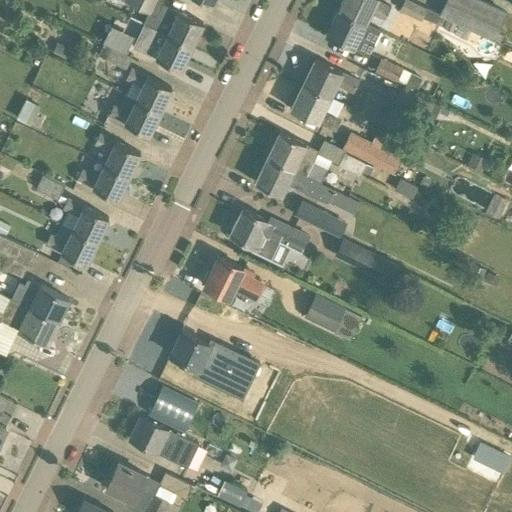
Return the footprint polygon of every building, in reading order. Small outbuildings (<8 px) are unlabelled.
[(127,0),(126,2),(148,13),(143,23),(167,35),(167,34),(192,46),(204,23),(179,11),(163,3),(165,0),(127,0)] [(343,0),(339,10),(366,23),(371,12),(386,19),(392,7),(378,0),(343,0)] [(446,16),(440,13),(427,7),(427,8),(411,0),(404,0),(400,9),(422,20),(423,17),(441,26),(446,16)] [(446,0),(440,13),(446,16),(494,40),(507,13),(480,0),(446,0)] [(366,23),(339,10),(326,36),(353,49),(354,47),(365,53),(371,42),(374,43),(381,30),(366,23)] [(447,18),(442,29),(453,34),(458,23),(447,18)] [(104,42),(125,53),(130,41),(110,31),(104,42)] [(181,70),(192,46),(167,34),(167,35),(161,48),(145,40),(140,49),(157,57),(156,58),(181,70)] [(66,60),(71,49),(58,42),(52,53),(66,60)] [(104,45),(98,57),(125,70),(131,58),(104,45)] [(421,65),(427,51),(415,47),(409,61),(421,65)] [(303,84),(330,96),(336,84),(354,92),(359,81),(341,72),(342,71),(315,58),(303,84)] [(375,71),(397,81),(402,69),(381,59),(375,71)] [(136,99),(161,111),(172,87),(148,76),(147,76),(131,68),(127,77),(143,85),(136,99)] [(411,73),(405,84),(417,90),(423,78),(411,73)] [(330,96),(303,84),(290,109),(317,122),(317,121),(335,129),(340,119),(337,117),(344,103),(330,96)] [(401,88),(395,101),(432,119),(438,106),(401,88)] [(362,90),(352,108),(377,121),(387,103),(362,90)] [(161,111),(136,99),(125,94),(119,108),(113,105),(109,114),(125,122),(125,123),(149,135),(161,111)] [(15,115),(29,122),(37,103),(23,97),(15,115)] [(333,156),(319,150),(280,131),(267,156),(306,175),(307,174),(321,181),(333,156)] [(111,150),(105,164),(129,176),(141,152),(116,141),(100,133),(95,142),(111,150)] [(346,149),(367,160),(387,170),(395,153),(372,142),(354,133),(346,149)] [(346,149),(338,164),(360,175),(367,160),(346,149)] [(474,153),(468,165),(483,172),(489,160),(474,153)] [(321,181),(307,174),(306,175),(267,156),(255,182),(281,195),(287,181),(327,201),(328,198),(352,210),(358,199),(321,181)] [(374,167),(366,163),(362,170),(370,174),(374,167)] [(118,199),(129,176),(105,164),(98,178),(82,170),(77,179),(94,187),(93,188),(118,199)] [(58,200),(66,185),(44,174),(36,189),(58,200)] [(399,178),(394,190),(411,199),(417,188),(399,178)] [(69,210),(63,223),(98,241),(109,217),(85,205),(85,206),(68,198),(64,207),(69,210)] [(340,234),(346,223),(331,215),(303,200),(296,213),(325,228),(325,227),(340,234)] [(302,252),(310,236),(270,216),(268,220),(243,207),(230,234),(256,247),(254,251),(271,259),(279,242),(302,252)] [(471,234),(478,220),(465,213),(458,227),(471,234)] [(0,220),(0,233),(5,236),(11,226),(0,220)] [(86,264),(98,241),(63,223),(56,237),(50,235),(46,244),(62,252),(86,264)] [(21,277),(35,251),(9,238),(0,233),(0,253),(6,256),(1,267),(21,277)] [(379,277),(387,261),(344,239),(336,255),(379,277)] [(256,298),(263,284),(253,279),(256,274),(219,256),(211,271),(209,270),(208,269),(202,283),(203,283),(205,284),(204,285),(229,297),(234,287),(256,298)] [(485,280),(495,285),(499,277),(489,272),(485,280)] [(30,306),(59,321),(70,298),(41,284),(30,306)] [(346,307),(315,293),(304,316),(334,331),(346,307)] [(59,321),(30,306),(11,297),(11,296),(3,312),(0,310),(0,319),(48,343),(59,321)] [(294,363),(303,336),(262,324),(254,351),(294,363)] [(242,376),(251,358),(211,339),(209,343),(183,330),(171,355),(198,368),(206,353),(219,359),(218,361),(226,365),(225,368),(242,376)] [(163,384),(149,414),(184,432),(199,402),(163,384)] [(188,468),(199,444),(168,429),(169,428),(142,415),(130,439),(157,453),(162,441),(177,449),(171,460),(188,468)] [(216,443),(204,463),(228,478),(240,457),(216,443)] [(509,457),(480,443),(475,454),(503,468),(509,457)] [(106,487),(131,499),(128,507),(138,511),(177,511),(180,506),(172,502),(176,494),(185,498),(192,484),(166,471),(166,472),(167,473),(161,483),(146,476),(147,475),(119,461),(106,487)] [(225,479),(218,495),(240,507),(248,491),(225,479)] [(112,511),(83,498),(76,511),(112,511)]
